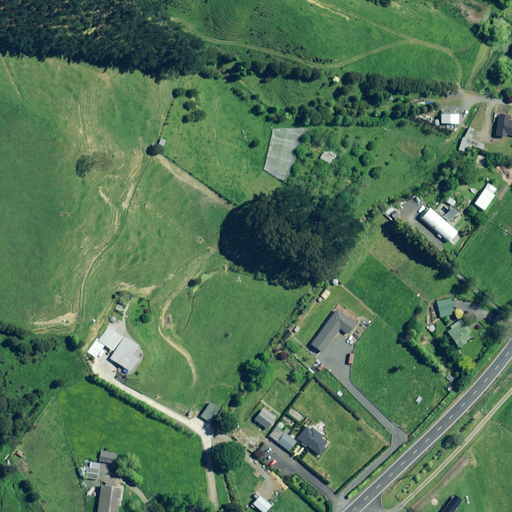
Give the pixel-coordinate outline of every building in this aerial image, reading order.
[(458,124),(458,115),(441,115),(441,123),(458,124)] [(308,129),(274,130),(264,169),(286,183),(308,129)] [(472,136),(464,133),(459,150),(465,152),(467,147),(482,152),(484,145),(471,140),(472,136)] [(164,140),(159,138),(156,146),(160,148),(164,140)] [(334,159),(324,153),(320,158),(331,165),(334,159)] [(498,190),(488,183),(474,204),(484,210),(498,190)] [(455,202),(449,198),(446,202),(453,206),(455,202)] [(393,210),(390,206),(385,211),(388,215),(393,210)] [(452,207),(443,217),(448,222),(458,212),(452,207)] [(421,219),(438,234),(436,235),(440,239),(442,237),(448,242),(457,232),(429,208),(421,219)] [(455,313),(452,299),(437,303),(440,317),(455,313)] [(129,305),(122,302),(119,307),(126,311),(129,305)] [(355,324),(336,310),(311,345),(321,352),(339,329),(347,335),(355,324)] [(450,326),(452,329),(447,332),(457,346),(459,349),(467,343),(465,340),(469,337),(473,334),(461,318),(450,326)] [(112,351),(122,336),(111,328),(108,326),(98,341),(112,351)] [(124,337),(114,352),(109,359),(129,372),(137,360),(131,356),(137,346),(124,337)] [(317,392),(313,388),(305,397),(310,401),(317,392)] [(304,417),(292,408),(288,413),(300,422),(304,417)] [(328,442),(307,426),(297,439),(319,455),(328,442)] [(296,442),(276,427),(269,436),(289,451),(296,442)] [(116,454),(101,451),(99,461),(115,464),(116,454)] [(98,469),(87,468),(85,478),(97,480),(98,469)] [(105,482),(104,486),(100,486),(96,511),(116,511),(120,488),(117,488),(117,483),(105,482)] [(253,509),(255,507),(261,511),(265,511),(270,506),(259,497),(256,494),(253,497),(256,500),(252,504),(251,507),(253,509)]
